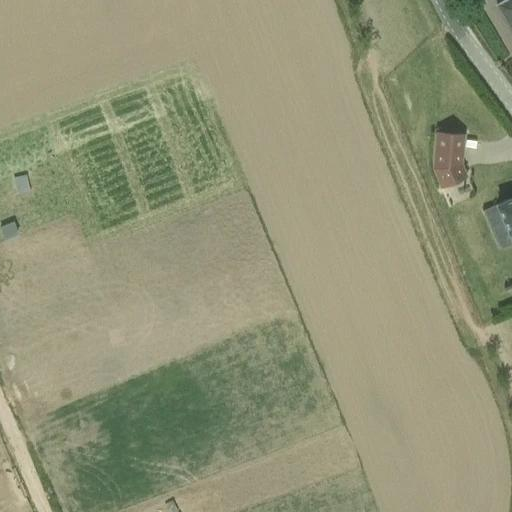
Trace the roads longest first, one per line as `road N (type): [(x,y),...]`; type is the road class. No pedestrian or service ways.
road 1 (unknown): [(335,0),(504,418),(511,460)]
road 2 (unclassified): [(511,108),(454,35),(439,0)]
